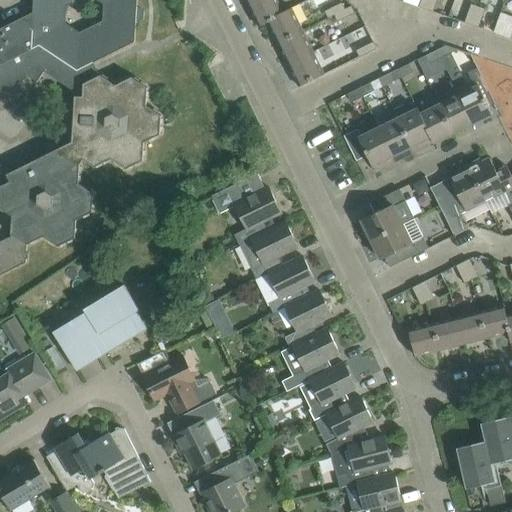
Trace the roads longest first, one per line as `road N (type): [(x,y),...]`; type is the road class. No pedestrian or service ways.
road 1 (residential): [(187,511),(132,403),(116,387),(90,388),(0,443)]
road 2 (residential): [(325,215),(492,136),(504,160),(511,156)]
road 3 (residential): [(275,113),(438,29)]
road 4 (residential): [(365,295),(475,239),(511,247)]
road 5 (residential): [(275,113),(219,0)]
road 6 (residential): [(411,393),(443,511)]
